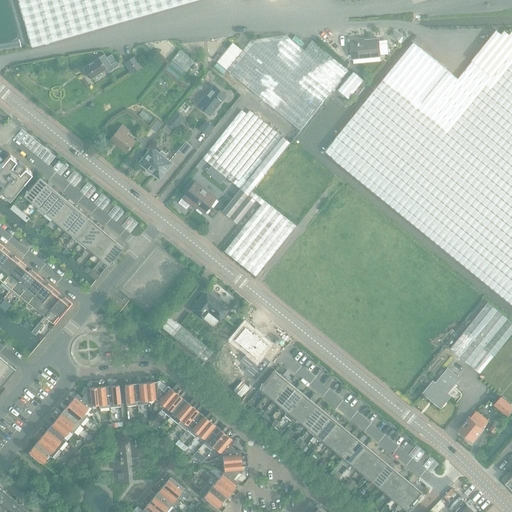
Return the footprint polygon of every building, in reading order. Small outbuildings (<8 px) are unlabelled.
[(18,0),(32,46),(189,0),(18,0)] [(403,36),(395,29),(389,36),(397,43),(403,36)] [(476,56),(472,61),(491,77),(511,51),(511,31),(510,34),(505,31),(501,34),(497,30),(476,56)] [(226,71),(298,129),(299,131),(322,103),(340,81),(348,70),(330,56),(312,41),(303,52),(285,37),(250,41),(241,51),(226,71)] [(380,56),(378,39),(358,41),(358,39),(350,39),(352,59),(380,56)] [(231,43),(216,62),(217,63),(226,71),(241,51),(231,43)] [(382,81),(325,152),(511,304),(511,51),(491,77),(472,61),(458,79),(412,43),(382,81)] [(180,50),(172,60),(186,71),(194,62),(180,50)] [(83,68),(83,69),(88,78),(91,78),(92,78),(106,69),(107,72),(118,65),(116,61),(111,54),(106,58),(104,55),(83,68)] [(140,69),(133,57),(125,62),(131,74),(140,69)] [(217,63),(214,67),(223,74),(226,71),(217,63)] [(348,99),(363,81),(353,73),(338,91),(348,99)] [(225,96),(213,86),(197,105),(210,116),(225,96)] [(143,110),(139,115),(148,122),(152,117),(143,110)] [(241,111),(202,158),(211,165),(226,177),(241,189),(282,138),(249,111),(246,115),(241,111)] [(178,125),(175,123),(180,117),(175,113),(167,124),(174,130),(178,125)] [(151,129),(155,132),(161,124),(157,121),(151,129)] [(206,121),(199,129),(207,136),(214,128),(206,121)] [(126,153),(135,142),(126,135),(129,131),(121,126),(110,139),(126,153)] [(241,189),(222,212),(237,224),(257,200),(248,194),(252,190),(289,143),(282,138),(241,189)] [(191,147),(185,142),(178,151),(184,156),(191,147)] [(159,180),(172,163),(165,157),(167,155),(161,150),(159,153),(152,147),(139,163),(145,169),(145,173),(149,176),(152,175),(152,174),(159,180)] [(18,161),(14,167),(6,161),(3,164),(1,163),(0,164),(0,189),(10,198),(24,182),(22,180),(25,176),(18,170),(23,164),(18,161)] [(39,178),(24,196),(32,202),(46,184),(39,178)] [(182,197),(178,203),(186,209),(190,204),(203,214),(214,199),(194,183),(182,197)] [(32,202),(38,208),(53,190),(46,184),(32,202)] [(38,208),(45,214),(60,196),(53,190),(38,208)] [(262,205),(225,251),(256,276),(297,226),(252,190),(248,194),(257,200),(262,205)] [(45,214),(52,219),(67,201),(60,196),(45,214)] [(52,219),(59,225),(74,207),(67,201),(52,219)] [(59,225),(66,231),(81,213),(74,207),(59,225)] [(66,231),(73,237),(88,219),(81,213),(66,231)] [(73,237),(80,242),(95,224),(88,219),(73,237)] [(80,242),(87,248),(102,230),(95,224),(80,242)] [(87,248),(94,254),(109,236),(102,230),(87,248)] [(94,254),(101,260),(116,242),(109,236),(94,254)] [(101,260),(108,266),(123,248),(116,242),(101,260)] [(0,251),(0,268),(12,254),(4,247),(0,251)] [(65,248),(62,252),(67,257),(70,253),(65,248)] [(0,268),(0,279),(3,282),(20,261),(12,254),(0,268)] [(3,282),(11,289),(29,268),(20,261),(3,282)] [(11,289),(19,296),(37,274),(29,268),(11,289)] [(92,270),(88,274),(96,280),(100,275),(92,269),(92,270)] [(19,296),(28,303),(45,281),(37,274),(19,296)] [(28,303),(36,309),(53,288),(45,281),(28,303)] [(36,309),(44,316),(62,295),(53,288),(36,309)] [(228,310),(225,307),(225,306),(224,305),(223,306),(206,292),(191,311),(202,319),(208,312),(219,321),(228,310)] [(55,325),(72,304),(62,295),(44,316),(55,325)] [(4,299),(0,304),(0,306),(6,311),(11,305),(4,299)] [(457,355),(480,373),(511,333),(511,321),(488,302),(450,350),(457,355)] [(167,316),(159,326),(204,363),(213,353),(167,316)] [(39,323),(34,329),(38,332),(42,326),(39,323)] [(236,337),(234,340),(242,346),(239,349),(245,354),(248,351),(255,357),(245,371),(255,379),(270,362),(260,354),(267,344),(259,338),(260,337),(254,332),(253,333),(245,326),(243,328),(241,327),(234,336),(236,337)] [(0,387),(15,369),(6,362),(0,369),(0,387)] [(448,395),(451,392),(460,378),(448,368),(436,383),(433,381),(423,393),(440,408),(450,396),(448,395)] [(274,371),(259,389),(267,395),(281,377),(274,371)] [(148,405),(148,401),(146,377),(141,377),(142,383),(136,384),(138,406),(148,405)] [(148,401),(157,400),(164,392),(163,392),(158,387),(158,382),(151,382),(151,377),(146,377),(148,401)] [(267,395),(273,400),(288,382),(281,377),(267,395)] [(127,407),(138,406),(136,384),(130,384),(130,379),(125,379),(127,407)] [(114,380),(114,386),(108,386),(110,404),(110,408),(121,407),(119,380),(114,380)] [(87,394),(83,399),(91,406),(99,405),(97,382),(92,382),(93,388),(87,388),(87,394)] [(103,387),(102,382),(97,382),(99,405),(110,404),(108,386),(103,387)] [(273,400),(280,406),(295,388),(288,382),(273,400)] [(157,400),(165,407),(180,389),(176,385),(172,390),(168,386),(163,392),(164,392),(157,400)] [(280,406),(287,412),(302,394),(295,388),(280,406)] [(165,407),(162,411),(170,417),(185,400),(180,396),(184,392),(180,389),(165,407)] [(73,399),(69,396),(66,399),(84,414),(91,406),(83,399),(77,394),(73,399)] [(287,412),(284,415),(291,421),(294,418),(309,400),(302,394),(287,412)] [(508,416),(511,411),(511,406),(500,397),(494,405),(508,416)] [(248,402),(247,403),(251,407),(255,401),(251,398),(248,402)] [(80,426),(81,424),(87,417),(84,414),(66,399),(63,403),(67,407),(63,411),(77,422),(80,426)] [(193,399),(189,404),(185,400),(170,417),(178,424),(196,402),(193,399)] [(294,418),(301,423),(316,405),(309,400),(294,418)] [(186,431),(187,431),(201,414),(197,410),(201,406),(196,402),(178,424),(186,431)] [(259,405),(254,410),(261,415),(265,410),(259,405)] [(301,423),(303,424),(308,429),(323,411),(316,405),(301,423)] [(59,416),(55,412),(52,415),(70,431),(77,422),(63,411),(59,416)] [(308,429),(315,435),(330,417),(323,411),(308,429)] [(472,444),(473,442),(473,443),(484,430),(483,429),(489,421),(478,412),(473,418),(472,418),(460,432),(467,438),(466,439),(472,444)] [(195,438),(198,434),(213,416),(210,413),(206,418),(201,414),(187,431),(195,438)] [(53,423),(51,424),(49,427),(63,439),(70,431),(52,415),(49,420),(53,423)] [(198,434),(206,441),(218,427),(213,424),(217,420),(213,416),(198,434)] [(315,435),(322,440),(337,423),(330,417),(315,435)] [(503,425),(502,424),(498,420),(494,424),(489,431),(494,434),(497,430),(498,431),(503,425)] [(275,427),(274,428),(281,434),(285,429),(278,423),(275,427)] [(344,428),(339,424),(337,423),(322,440),(329,446),(344,428)] [(212,451),(215,448),(230,430),(225,426),(222,431),(218,427),(206,441),(204,444),(212,451)] [(45,432),(41,428),(38,432),(59,449),(66,441),(63,439),(49,427),(45,432)] [(289,427),(285,433),(290,437),(294,432),(289,427)] [(329,446),(336,452),(351,434),(344,428),(329,446)] [(215,448),(223,455),(230,445),(230,446),(234,441),(230,437),(234,433),(230,430),(215,448)] [(49,455),(52,458),(59,449),(38,432),(35,436),(39,439),(35,444),(49,455)] [(336,452),(343,458),(358,440),(351,434),(336,452)] [(300,439),(296,444),(303,450),(306,446),(307,445),(300,439)] [(343,458),(340,461),(347,467),(350,463),(365,446),(358,440),(343,458)] [(42,464),(49,455),(35,444),(32,448),(28,444),(24,449),(42,464)] [(236,451),(230,446),(230,445),(223,455),(223,463),(247,461),(247,456),(241,456),(241,450),(236,451)] [(350,463),(357,469),(372,451),(365,446),(350,463)] [(309,456),(309,457),(316,462),(321,456),(314,450),(309,456)] [(357,469),(364,475),(379,457),(372,451),(357,469)] [(364,475),(371,481),(386,463),(379,457),(364,475)] [(242,466),(248,466),(247,461),(223,463),(224,471),(232,478),(233,478),(233,479),(238,473),(242,473),(242,466)] [(371,481),(378,486),(392,468),(386,463),(371,481)] [(378,486),(385,492),(399,474),(392,468),(378,486)] [(238,483),(233,479),(233,478),(232,478),(224,471),(217,479),(236,495),(239,491),(234,487),(238,483)] [(385,492),(391,498),(406,480),(399,474),(385,492)] [(187,491),(184,488),(170,477),(166,482),(162,478),(158,482),(180,500),(187,491)] [(350,478),(344,485),(350,491),(356,483),(350,478)] [(228,495),(232,499),(236,495),(217,479),(210,488),(224,500),(228,495)] [(391,498),(398,504),(413,486),(406,480),(391,498)] [(156,494),(173,508),(180,500),(158,482),(155,486),(159,490),(156,494)] [(225,508),(221,504),(224,500),(210,488),(206,485),(200,493),(222,511),(225,508)] [(417,496),(421,492),(413,486),(398,504),(406,510),(411,503),(417,496)] [(0,500),(0,511),(4,511),(14,501),(6,494),(0,500)] [(161,511),(169,511),(173,508),(156,494),(152,499),(148,495),(145,498),(161,511)] [(417,496),(411,503),(414,505),(418,501),(420,498),(417,496)] [(474,511),(459,497),(450,506),(456,511),(455,511),(474,511)] [(141,502),(146,506),(142,511),(143,511),(161,511),(145,498),(141,502)] [(4,511),(18,511),(22,507),(14,501),(4,511)]
